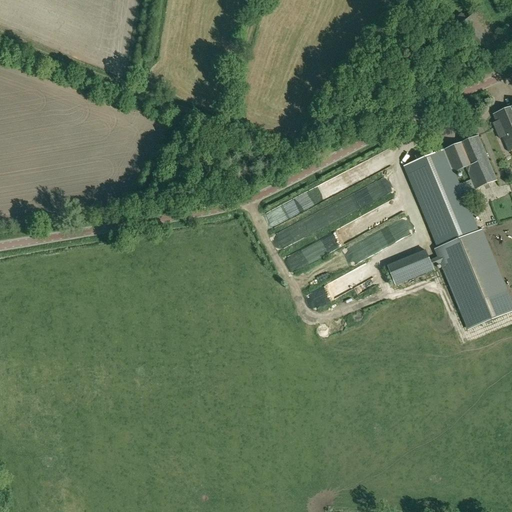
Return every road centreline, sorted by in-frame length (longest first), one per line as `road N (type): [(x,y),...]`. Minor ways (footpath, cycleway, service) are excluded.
road 1 (unclassified): [(0,248),(227,209),(511,74)]
road 2 (track): [(0,35),(225,121)]
